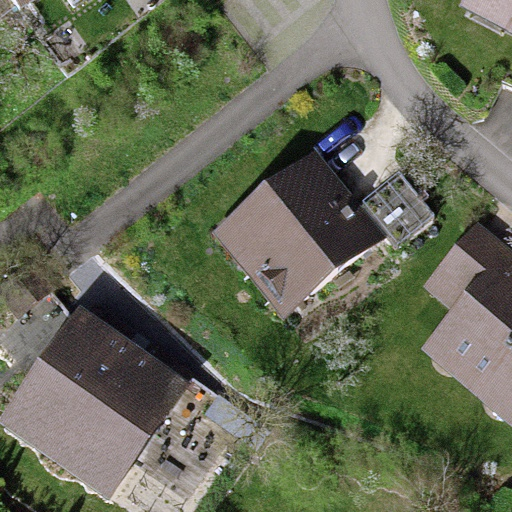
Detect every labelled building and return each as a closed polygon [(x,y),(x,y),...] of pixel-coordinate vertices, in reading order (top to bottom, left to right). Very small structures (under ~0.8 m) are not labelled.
[(43,0),(0,0),(15,20),(43,0)] [(511,0),(461,0),(456,10),(511,41),(511,0)] [(279,320),(373,242),(385,257),(426,223),(392,182),(352,216),(307,162),(213,239),(279,320)] [(511,422),(511,266),(470,231),(421,288),(455,317),(421,357),(506,430),(511,422)] [(174,395),(72,327),(0,433),(0,440),(98,507),(174,395)]
